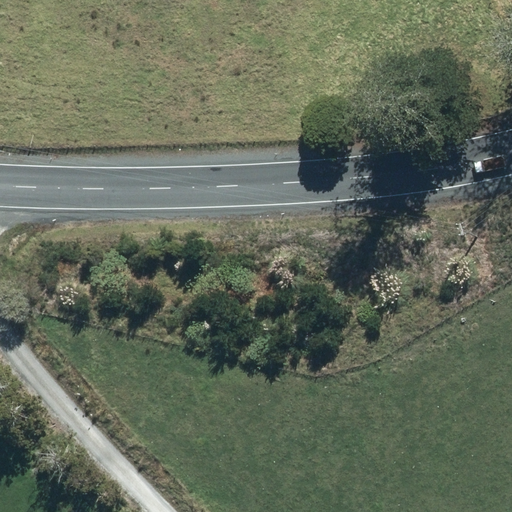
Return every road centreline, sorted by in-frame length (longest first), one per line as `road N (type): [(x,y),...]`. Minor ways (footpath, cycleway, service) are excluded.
road 1 (secondary): [(0,185),(226,189),(374,179),(511,157)]
road 2 (unknown): [(173,511),(0,324)]
